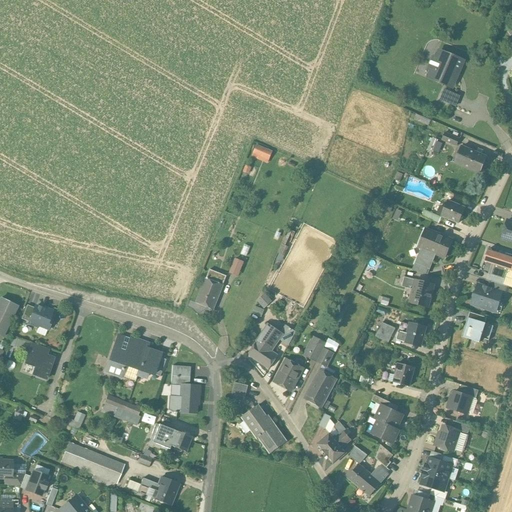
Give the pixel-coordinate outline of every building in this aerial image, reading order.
[(462,62),(440,53),(438,60),(433,58),(429,69),(437,72),(434,79),(452,86),(462,62)] [(451,93),(445,90),(440,100),(447,103),(451,93)] [(460,97),(451,93),(447,103),(455,106),(460,97)] [(459,140),(445,133),(442,140),(457,146),(459,140)] [(433,138),(427,151),(432,153),(438,140),(433,138)] [(269,163),(274,151),(258,144),(252,156),(269,163)] [(487,157),(462,147),(455,163),(480,174),(487,157)] [(403,175),(398,172),(394,180),(400,182),(403,175)] [(465,209),(448,201),(442,216),(459,223),(465,209)] [(441,218),(425,211),(423,216),(439,224),(441,218)] [(431,221),(422,217),(420,222),(429,226),(431,221)] [(511,222),(507,221),(501,239),(511,242),(511,222)] [(452,240),(426,230),(419,247),(445,258),(452,240)] [(488,253),(489,254),(488,256),(486,255),(484,262),(494,265),(491,275),(504,279),(507,270),(511,271),(511,257),(492,252),(492,251),(492,250),(491,249),(490,249),(489,249),(488,250),(488,251),(487,251),(488,252),(488,253)] [(240,276),(245,260),(236,257),(230,272),(240,276)] [(211,271),(198,304),(213,310),(227,278),(211,271)] [(491,275),(488,274),(487,280),(491,281),(505,286),(507,280),(504,279),(491,275)] [(433,285),(415,281),(404,278),(401,288),(410,290),(410,288),(413,288),(409,304),(428,309),(433,285)] [(505,286),(491,281),(488,289),(502,293),(501,294),(505,295),(508,287),(505,286)] [(488,289),(478,285),(472,304),(480,307),(483,306),(492,309),(495,307),(497,310),(501,312),(503,304),(499,302),(501,294),(502,293),(488,289)] [(265,293),(257,300),(264,308),(272,300),(265,293)] [(17,307),(1,299),(0,300),(0,335),(2,337),(17,307)] [(27,306),(21,319),(29,322),(34,309),(27,306)] [(44,310),(35,307),(34,309),(29,322),(29,323),(38,327),(39,326),(48,330),(52,321),(49,320),(52,312),(44,309),(44,310)] [(266,313),(261,321),(265,323),(270,315),(266,313)] [(485,324),(470,319),(472,313),(470,313),(462,338),(463,338),(479,343),(481,338),(489,341),(493,326),(485,324)] [(487,318),(472,313),(470,319),(485,324),(487,318)] [(395,330),(382,323),(375,337),(388,343),(395,330)] [(296,332),(285,324),(280,333),(282,335),(279,339),(289,346),(296,332)] [(426,328),(410,324),(407,334),(399,331),(396,340),(398,341),(420,347),(426,328)] [(268,325),(248,355),(269,369),(278,356),(271,351),(279,339),(282,335),(280,333),(268,325)] [(325,345),(313,339),(304,355),(317,362),(325,345)] [(135,346),(116,340),(105,372),(121,377),(135,382),(137,375),(144,356),(133,352),(135,346)] [(148,345),(137,341),(135,346),(133,352),(144,356),(146,350),(148,345)] [(48,349),(32,344),(30,350),(46,356),(48,349)] [(334,354),(324,348),(317,362),(327,367),(334,354)] [(46,356),(30,350),(25,364),(35,368),(32,375),(46,380),(53,359),(46,356)] [(146,350),(144,356),(137,375),(146,378),(148,373),(160,377),(162,371),(156,369),(160,358),(153,356),(154,353),(146,350)] [(166,360),(160,358),(156,369),(162,371),(166,360)] [(304,369),(287,360),(275,383),(292,392),(304,369)] [(414,368),(397,364),(394,376),(395,376),(393,384),(408,388),(414,368)] [(320,371),(305,399),(321,408),(336,379),(320,371)] [(190,377),(172,376),(171,385),(180,386),(189,385),(190,377)] [(372,380),(361,377),(359,382),(371,386),(372,380)] [(248,386),(235,383),(232,395),(245,398),(248,386)] [(189,385),(180,386),(180,397),(170,397),(170,410),(173,413),(174,413),(174,414),(176,414),(176,413),(195,414),(196,396),(198,397),(199,386),(189,385)] [(478,391),(461,385),(459,393),(472,398),(474,399),(476,399),(478,391)] [(459,393),(454,392),(451,402),(449,401),(447,408),(467,415),(468,413),(471,414),(473,413),(477,401),(476,399),(474,399),(472,398),(459,393)] [(390,403),(374,395),(371,401),(382,406),(387,408),(390,403)] [(120,401),(107,396),(103,405),(116,410),(120,401)] [(140,409),(120,401),(116,410),(117,410),(123,413),(124,411),(137,417),(138,416),(140,409)] [(269,422),(258,406),(242,417),(243,418),(244,417),(258,436),(258,437),(257,438),(257,439),(261,436),(271,452),(270,453),(286,442),(271,420),(269,422)] [(387,408),(382,406),(375,419),(378,421),(378,420),(396,429),(403,415),(387,408)] [(137,417),(124,411),(123,413),(117,410),(114,417),(137,426),(140,417),(138,416),(137,417)] [(79,429),(85,415),(76,411),(70,425),(79,429)] [(330,418),(324,415),(318,427),(325,430),(330,418)] [(396,429),(378,420),(378,421),(372,434),(392,444),(399,430),(396,429)] [(471,426),(453,421),(451,428),(460,431),(468,434),(471,426)] [(346,431),(338,422),(333,426),(341,436),(343,434),(346,431)] [(176,432),(159,425),(152,443),(170,450),(171,446),(185,452),(191,437),(177,431),(176,432)] [(451,428),(444,426),(440,438),(438,437),(435,446),(453,452),(460,431),(451,428)] [(328,438),(318,447),(325,455),(346,437),(343,434),(341,436),(332,443),(328,438)] [(346,437),(325,455),(333,464),(343,455),(339,450),(350,442),(346,437)] [(124,466),(69,443),(61,462),(116,485),(124,466)] [(393,456),(380,445),(378,452),(389,461),(393,456)] [(366,457),(354,447),(349,458),(359,466),(359,465),(366,457)] [(389,461),(378,452),(376,459),(387,468),(391,463),(389,461)] [(152,460),(141,455),(138,463),(148,467),(152,460)] [(458,460),(443,455),(441,462),(453,466),(456,467),(458,460)] [(441,462),(429,458),(426,464),(425,464),(425,465),(424,470),(423,470),(423,471),(449,479),(453,466),(441,462)] [(0,460),(0,459),(0,477),(5,478),(11,479),(11,474),(12,465),(9,462),(2,462),(0,460)] [(359,466),(348,479),(359,488),(370,474),(359,465),(359,466)] [(386,475),(379,469),(373,476),(380,483),(386,475)] [(48,477),(33,471),(31,477),(26,490),(41,496),(43,490),(45,490),(47,484),(46,484),(48,477)] [(449,479),(423,471),(422,477),(421,477),(421,478),(422,478),(420,484),(432,488),(444,492),(445,492),(449,479)] [(25,474),(11,474),(11,479),(5,478),(5,485),(21,486),(25,475),(25,474)] [(370,474),(359,488),(369,496),(380,483),(373,476),(370,474)] [(31,477),(25,475),(21,486),(20,488),(26,490),(31,477)] [(179,485),(160,478),(157,485),(152,500),(170,507),(179,485)] [(157,485),(143,479),(137,494),(152,500),(157,485)] [(138,491),(140,483),(129,480),(127,488),(138,491)] [(52,506),(57,489),(51,487),(46,504),(52,506)] [(444,492),(432,488),(430,495),(436,497),(445,500),(448,493),(445,492),(444,492)] [(76,496),(59,510),(60,511),(79,511),(85,507),(76,496)] [(428,501),(413,496),(408,510),(413,511),(430,511),(434,503),(428,501)] [(456,503),(455,510),(466,511),(467,505),(456,503)]
